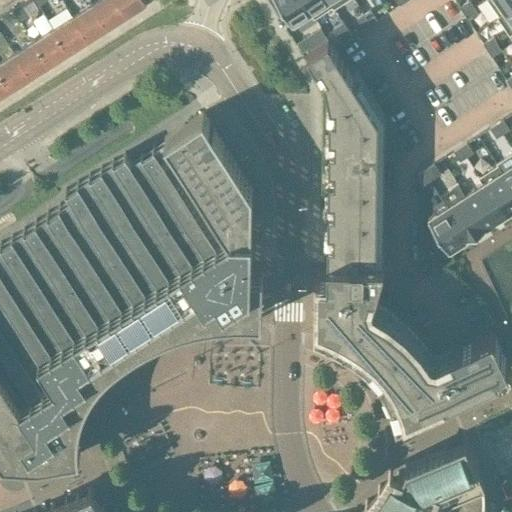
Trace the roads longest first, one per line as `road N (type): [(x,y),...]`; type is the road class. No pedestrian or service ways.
road 1 (tertiary): [(316,511),(288,431),(288,181),(229,78),(195,45)]
road 2 (tertiary): [(0,141),(157,43),(195,45)]
